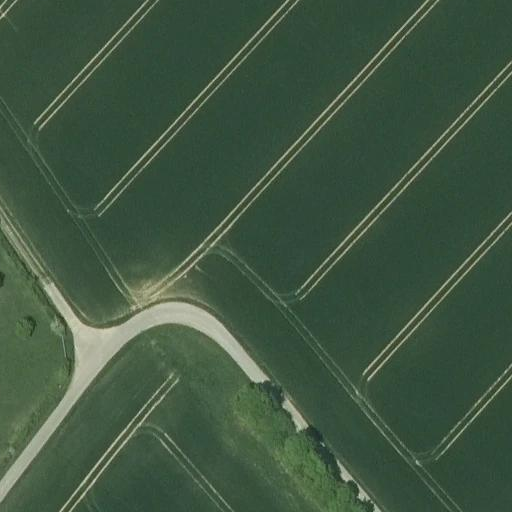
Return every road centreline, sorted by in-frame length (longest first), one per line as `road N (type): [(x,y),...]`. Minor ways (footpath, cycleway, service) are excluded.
road 1 (track): [(0,494),(99,353),(152,310),(205,313),(383,511)]
road 2 (track): [(0,208),(99,353)]
